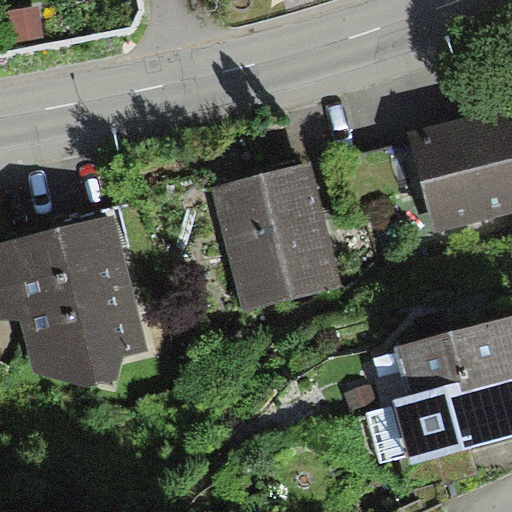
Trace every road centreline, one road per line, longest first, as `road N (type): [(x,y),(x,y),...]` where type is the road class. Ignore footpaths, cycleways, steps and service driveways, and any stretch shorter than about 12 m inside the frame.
road 1 (tertiary): [(183,84),(310,58),(457,0)]
road 2 (tertiary): [(0,120),(183,84)]
